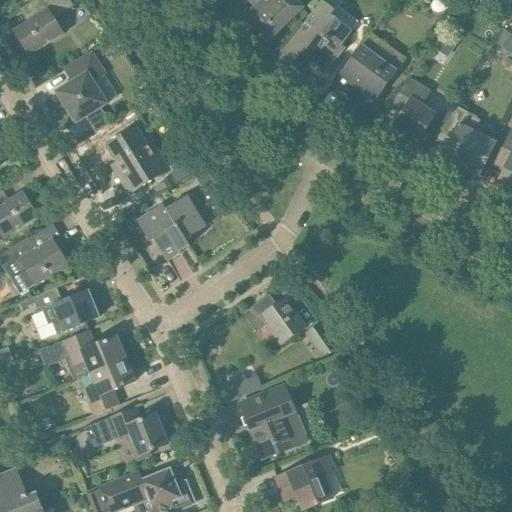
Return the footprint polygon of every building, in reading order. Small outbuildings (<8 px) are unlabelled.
[(74,7),(69,0),(35,0),(29,4),(38,17),(14,31),(29,56),(62,35),(53,20),(74,7)] [(259,0),(262,2),(246,17),(262,33),(271,24),(277,31),(301,8),(293,0),(259,0)] [(483,0),(482,0),(468,0),(466,3),(476,11),(483,0)] [(335,12),(322,1),(295,36),(283,52),(296,62),(304,51),(309,55),(307,58),(321,69),(326,72),(342,51),(338,48),(351,32),(358,22),(338,7),(335,12)] [(448,32),(449,37),(452,39),(457,38),(460,34),(459,30),(455,27),(450,29),(448,32)] [(355,55),(370,34),(363,29),(348,50),(355,55)] [(511,36),(504,31),(496,41),(510,52),(511,49),(511,36)] [(406,59),(371,33),(370,34),(355,55),(332,85),(345,94),(355,81),(361,85),(358,89),(375,101),(406,59)] [(72,83),(57,93),(76,123),(85,117),(101,108),(107,104),(106,103),(118,96),(105,75),(106,75),(92,53),(81,60),(64,71),(72,83)] [(430,92),(409,79),(390,107),(391,107),(394,103),(403,109),(392,127),(418,144),(436,115),(422,106),(430,92)] [(477,117),(455,106),(434,141),(435,142),(438,136),(451,142),(447,148),(452,150),(447,161),(479,177),(496,143),(470,130),(477,117)] [(101,108),(85,117),(95,134),(111,124),(101,108)] [(156,161),(138,132),(109,150),(123,173),(118,176),(129,194),(169,169),(161,158),(156,161)] [(511,193),(511,134),(510,133),(497,158),(508,164),(497,186),(511,193)] [(38,217),(22,193),(0,206),(0,232),(4,238),(38,217)] [(205,228),(186,197),(157,215),(154,211),(137,222),(150,242),(154,240),(168,262),(190,248),(185,240),(205,228)] [(39,248),(32,237),(1,256),(15,278),(26,271),(35,286),(68,265),(52,240),(39,248)] [(62,302),(57,289),(32,299),(38,313),(52,307),(63,333),(100,317),(89,293),(89,292),(62,302)] [(276,305),(269,295),(243,314),(254,330),(264,323),(281,346),(307,327),(286,298),(276,305)] [(337,347),(320,323),(304,335),(320,359),(337,347)] [(89,374),(126,359),(117,337),(95,346),(89,332),(38,353),(44,369),(70,358),(74,366),(84,362),(89,374)] [(8,348),(0,351),(0,357),(3,364),(13,360),(8,348)] [(126,359),(89,374),(94,388),(85,392),(95,416),(119,406),(113,391),(135,382),(126,359)] [(9,365),(1,368),(5,378),(13,375),(9,365)] [(247,380),(245,375),(225,383),(232,399),(263,386),(258,375),(247,380)] [(307,442),(284,386),(240,404),(262,460),(307,442)] [(134,408),(85,429),(93,449),(130,434),(133,443),(131,449),(133,454),(139,456),(168,444),(155,415),(139,421),(134,408)] [(335,471),(329,457),(276,478),(282,492),(294,487),(303,511),(332,499),(323,476),(335,471)] [(0,495),(0,511),(38,511),(42,510),(36,496),(28,499),(16,469),(0,475),(0,492),(1,495),(0,495)] [(93,511),(114,511),(135,504),(133,499),(146,494),(154,511),(152,511),(162,511),(171,509),(172,511),(175,511),(195,504),(186,482),(176,486),(169,470),(142,481),(138,471),(100,487),(86,493),(93,511)]
